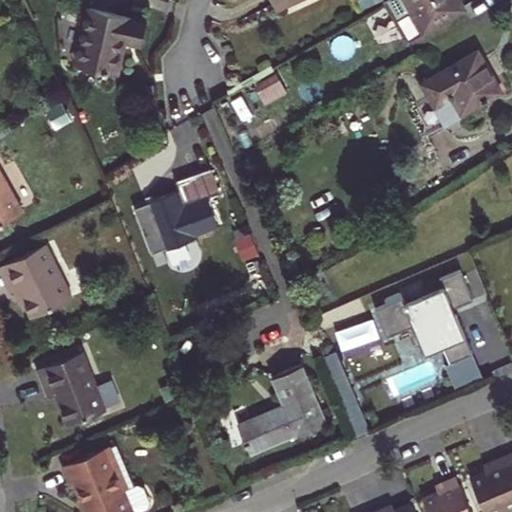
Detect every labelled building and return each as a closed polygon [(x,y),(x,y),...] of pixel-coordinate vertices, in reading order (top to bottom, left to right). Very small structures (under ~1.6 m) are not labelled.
[(457,0),(386,0),(410,40),(463,10),(457,0)] [(101,69),(101,72),(105,73),(106,70),(114,72),(122,41),(136,44),(142,22),(87,9),(74,63),(101,69)] [(423,82),(447,124),(503,92),(479,50),(423,82)] [(260,84),(269,100),(286,91),(278,74),(260,84)] [(178,193),(147,204),(164,250),(180,247),(198,237),(220,229),(209,200),(222,195),(212,167),(174,181),(178,193)] [(0,170),(0,224),(23,211),(0,170)] [(18,289),(33,318),(74,297),(47,243),(0,267),(0,268),(12,292),(18,289)] [(475,299),(462,270),(442,279),(445,286),(407,303),(405,297),(377,309),(389,337),(416,325),(428,354),(446,346),(453,363),(475,353),(458,314),(456,315),(453,309),(475,299)] [(69,424),(106,410),(82,351),(38,368),(49,395),(56,393),(69,424)] [(355,436),(369,431),(335,352),(321,357),(355,436)] [(238,423),(250,452),(296,433),(297,436),(327,424),(302,365),(273,378),(285,406),(275,411),(274,408),(238,423)] [(120,442),(109,446),(127,489),(138,485),(120,442)] [(127,489),(109,446),(63,466),(71,483),(75,481),(87,510),(85,511),(142,511),(149,509),(152,503),(145,487),(138,485),(127,489)] [(493,469),(486,471),(471,478),(485,511),(502,511),(511,508),(511,474),(504,456),(490,462),(493,469)] [(490,462),(483,465),(486,471),(493,469),(490,462)] [(472,511),(457,476),(442,483),(445,489),(438,491),(422,498),(428,511),(472,511)] [(442,483),(436,485),(438,491),(445,489),(442,483)] [(388,511),(387,506),(372,511),(414,511),(411,503),(396,510),(390,511),(388,511)] [(393,503),(387,506),(388,511),(390,511),(396,510),(393,503)]
